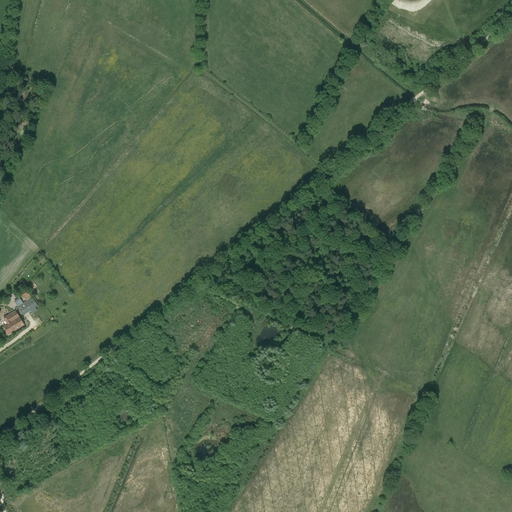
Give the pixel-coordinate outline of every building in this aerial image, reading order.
[(31,297),(30,296),(32,295),(28,291),(22,295),(26,300),(31,297)] [(18,307),(20,311),(35,301),(32,297),(22,304),(19,299),(14,302),(18,307)] [(35,301),(20,311),(23,315),(38,306),(35,301)] [(15,310),(7,315),(11,321),(16,330),(24,325),(15,310)] [(11,321),(7,315),(3,318),(7,324),(3,326),(8,334),(16,330),(11,321)]
